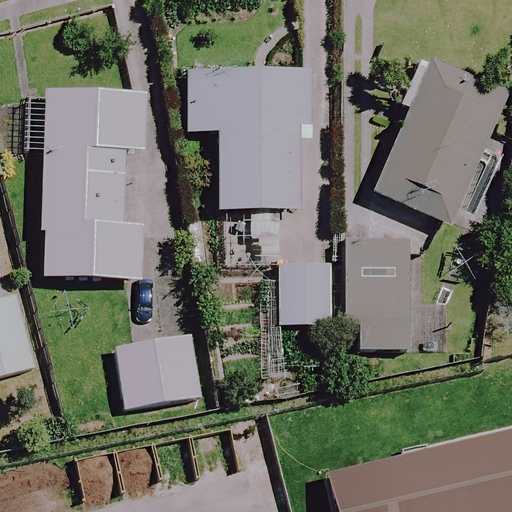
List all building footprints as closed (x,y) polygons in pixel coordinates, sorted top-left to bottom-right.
[(402,123),(370,196),(448,231),(459,206),(470,181),(507,97),(429,63),(426,69),(418,65),(398,109),(406,113),(402,123)] [(260,74),(186,74),(186,135),(217,134),(217,214),(298,214),(298,143),(310,143),(310,74),(260,74)] [(142,98),(41,95),(37,236),(42,236),(40,281),(136,285),(138,231),(119,230),(121,154),(140,154),(142,98)] [(356,243),(341,243),(341,354),(407,353),(407,243),(356,243)] [(295,268),(275,268),(275,330),(328,330),(328,268),(325,268),(325,258),(315,258),(295,258),(295,268)] [(9,301),(0,303),(0,378),(32,370),(14,300),(9,301)] [(173,341),(111,351),(122,413),(198,400),(188,338),(173,341)]
